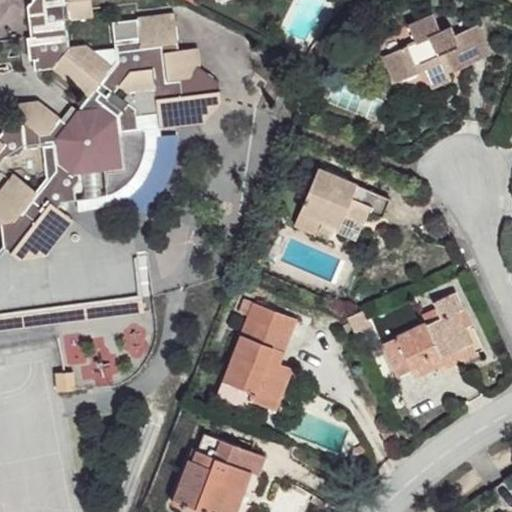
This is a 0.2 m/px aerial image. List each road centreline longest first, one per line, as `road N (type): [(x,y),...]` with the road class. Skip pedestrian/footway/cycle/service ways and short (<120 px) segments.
road 1 (residential): [(394,511),(432,464),(511,418)]
road 2 (residential): [(471,167),(511,280)]
